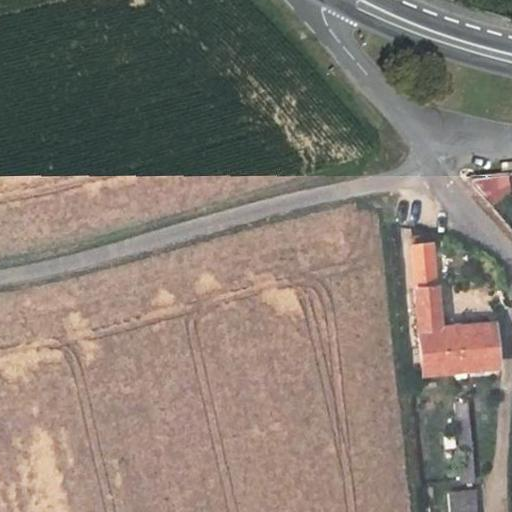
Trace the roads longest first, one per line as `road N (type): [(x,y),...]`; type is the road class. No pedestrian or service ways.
road 1 (residential): [(434,142),(404,175),(0,279)]
road 2 (residential): [(322,0),(323,25),(434,142)]
road 3 (primary): [(351,0),(511,56)]
road 4 (residential): [(511,263),(441,182),(434,142)]
